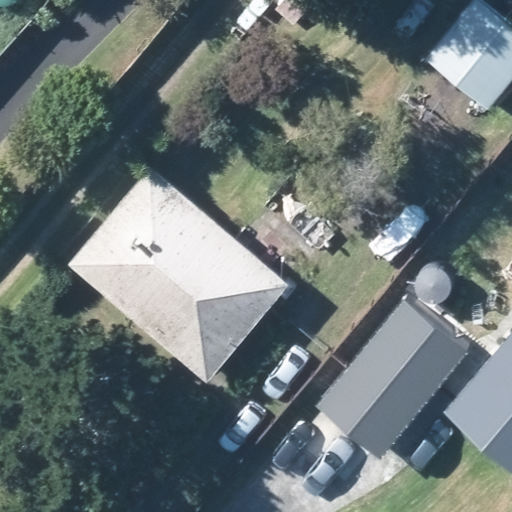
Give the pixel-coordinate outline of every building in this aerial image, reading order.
[(511,91),(511,9),(500,0),(492,0),(445,62),(502,105),(511,91)] [(0,52),(17,35),(0,19),(0,52)] [(306,265),(168,159),(86,266),(224,371),(306,265)] [(419,276),(335,365),(406,432),(490,344),(419,276)] [(511,348),(459,421),(511,459),(511,348)]
